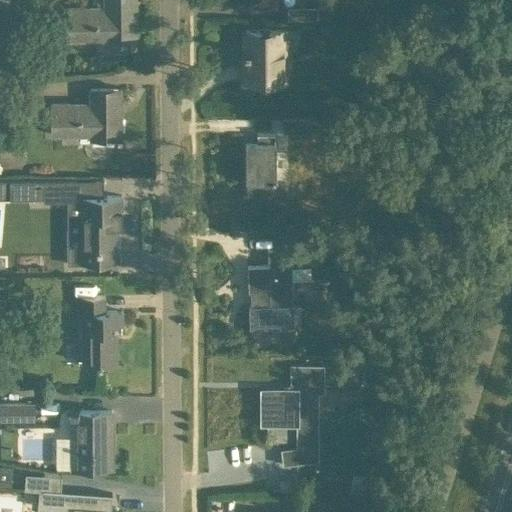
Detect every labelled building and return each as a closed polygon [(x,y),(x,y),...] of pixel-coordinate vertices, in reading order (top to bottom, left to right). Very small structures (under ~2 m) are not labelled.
[(128,0),(105,0),(105,6),(67,7),(67,38),(105,38),(105,42),(136,41),(136,16),(128,16),(128,0)] [(317,6),(317,17),(329,17),(329,6),(317,6)] [(282,81),(282,29),(246,29),(246,49),(244,49),(244,53),(249,53),(249,65),(246,65),(246,81),(282,81)] [(395,74),(395,60),(381,59),(381,74),(395,74)] [(414,73),(413,63),(404,63),(404,73),(414,73)] [(30,78),(0,80),(0,99),(32,97),(30,78)] [(52,102),(52,134),(91,134),(91,138),(121,137),(121,113),(113,114),(113,87),(90,87),(90,102),(52,102)] [(307,119),(283,119),(283,132),(307,132),(307,119)] [(275,197),(274,133),(257,132),(257,133),(261,133),(261,142),(246,142),(247,197),(275,197)] [(43,200),(67,200),(67,178),(43,179),(43,197),(43,200)] [(9,198),(43,197),(43,179),(9,179),(9,198)] [(80,195),(81,231),(81,247),(76,247),(76,263),(120,263),(120,246),(116,246),(116,226),(121,226),(121,227),(122,227),(122,216),(121,216),(121,209),(122,209),(122,195),(80,195)] [(331,245),(331,227),(327,227),(314,227),(314,246),(327,245),(331,245)] [(268,265),(248,265),(248,291),(250,291),(254,291),(254,305),(250,305),(249,305),(249,327),(294,326),(294,304),(293,304),(292,304),(291,266),(310,265),(311,265),(310,247),(301,247),(291,247),(274,248),(267,248),(268,265)] [(81,311),(81,363),(117,362),(116,331),(110,331),(110,324),(122,324),(122,310),(104,310),(104,295),(76,295),(75,312),(81,311)] [(359,364),(351,363),(349,377),(357,378),(359,364)] [(282,464),(318,460),(319,392),(324,392),(324,364),(291,364),(290,388),(261,388),(261,422),(265,422),(265,423),(270,423),(270,422),(296,422),(296,446),(281,448),(282,464)] [(0,403),(0,419),(34,419),(34,403),(0,403)] [(72,435),(72,466),(112,467),(112,466),(108,466),(108,437),(112,437),(112,410),(80,410),(80,407),(70,407),(69,413),(77,413),(77,435),(72,435)] [(295,444),(294,422),(282,423),(283,445),(295,444)] [(20,456),(21,439),(1,438),(1,456),(20,456)] [(0,483),(11,484),(12,465),(0,464),(0,483)] [(342,478),(320,476),(319,492),(340,494),(342,478)] [(115,511),(116,507),(111,506),(112,491),(61,487),(44,486),(43,501),(73,503),(73,508),(72,511),(115,511)] [(333,500),(318,500),(318,510),(333,510),(333,500)]
